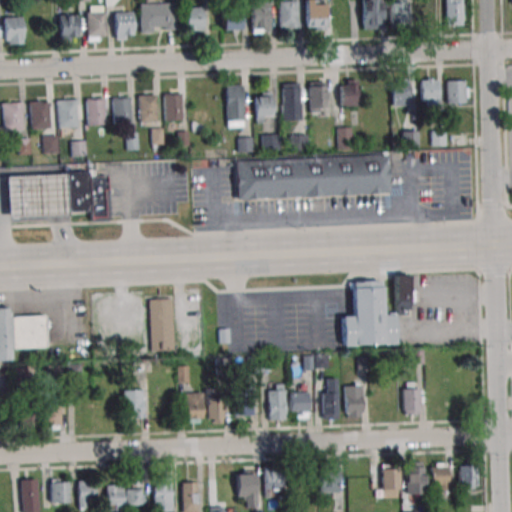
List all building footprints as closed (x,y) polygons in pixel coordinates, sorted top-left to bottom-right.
[(267,0),(249,0),(250,33),(267,33),(267,0)] [(297,28),(297,0),(278,0),(278,28),(297,28)] [(324,30),(324,0),(304,0),(304,30),(324,30)] [(380,0),(360,0),(360,30),(381,30),(380,0)] [(387,0),(387,26),(405,26),(404,0),(387,0)] [(461,25),(461,0),(443,0),(444,25),(461,25)] [(139,3),(139,33),(175,33),(175,3),(139,3)] [(104,6),(85,6),(85,40),(104,40),(104,6)] [(202,32),(202,7),(184,7),(184,32),(202,32)] [(239,30),(238,8),(219,9),(220,30),(239,30)] [(131,39),(131,12),(112,12),(112,39),(131,39)] [(58,42),(76,41),(76,14),(57,14),(58,42)] [(3,44),(22,44),(22,17),(3,17),(3,44)] [(437,78),(420,78),(420,100),(437,100),(437,78)] [(357,80),(338,80),(338,106),(357,106),(357,80)] [(390,106),(409,106),(409,80),(390,80),(390,106)] [(445,103),(466,103),(466,80),(445,80),(445,103)] [(307,81),(307,111),(324,111),(324,81),(307,81)] [(299,120),(299,83),(281,83),(281,120),(299,120)] [(241,127),(241,85),(225,85),(225,127),(241,127)] [(254,92),(254,121),(271,121),(271,92),(254,92)] [(162,120),(180,120),(180,93),(162,93),(162,120)] [(154,94),(137,94),(137,123),(154,123),(154,94)] [(111,124),(129,124),(129,97),(111,97),(111,124)] [(85,126),(102,126),(102,98),(85,98),(85,126)] [(76,128),(75,99),(56,100),(56,128),(76,128)] [(47,101),(28,101),(28,129),(47,129),(47,101)] [(1,131),(21,131),(21,103),(1,103),(1,131)] [(335,127),(335,149),(350,149),(350,127),(335,127)] [(400,131),(400,147),(416,147),(416,131),(400,131)] [(56,153),(56,134),(41,134),(41,153),(56,153)] [(126,149),(135,149),(135,134),(126,134),(126,149)] [(277,134),(260,134),(260,151),(277,151),(277,134)] [(236,137),(236,152),(251,152),(251,137),(236,137)] [(19,154),(27,154),(27,140),(19,140),(19,154)] [(70,141),(70,156),(84,156),(84,141),(70,141)] [(387,195),(386,155),(233,159),(234,198),(387,195)] [(91,209),(89,175),(89,170),(67,171),(67,172),(69,210),(91,209)] [(69,210),(69,215),(9,217),(7,174),(67,172),(69,210)] [(89,175),(107,174),(109,218),(91,219),(91,209),(89,175)] [(395,345),(394,316),(408,315),(407,275),(393,276),(394,314),(381,314),(380,280),(350,281),(351,316),(340,316),(341,346),(395,345)] [(171,350),(170,299),(148,299),(148,350),(171,350)] [(0,306),(0,361),(9,362),(9,348),(44,348),(44,316),(8,316),(7,306),(0,306)] [(321,419),(337,419),(337,382),(321,382),(321,419)] [(417,382),(401,382),(401,414),(417,414),(417,382)] [(250,415),(250,383),(232,383),(232,416),(250,415)] [(284,384),(267,384),(267,420),(284,420),(284,384)] [(344,417),(361,417),(361,386),(344,386),(344,417)] [(142,419),(142,390),(122,390),(122,419),(142,419)] [(202,392),(184,392),(184,422),(202,422),(202,392)] [(221,394),(206,394),(206,422),(221,422),(221,394)] [(307,417),(307,394),(288,394),(288,417),(307,417)] [(35,403),(18,403),(18,426),(35,426),(35,403)] [(58,428),(58,403),(41,403),(41,428),(58,428)] [(423,462),(403,462),(403,493),(423,493),(423,462)] [(446,491),(446,463),(429,463),(429,484),(438,484),(438,491),(446,491)] [(458,487),(476,487),(476,465),(458,465),(458,487)] [(283,497),(283,467),(263,467),(263,497),(283,497)] [(337,468),(318,468),(318,492),(337,492),(337,468)] [(398,491),(398,468),(379,468),(379,491),(398,491)] [(245,507),(255,506),(255,472),(235,472),(235,496),(245,496),(245,507)] [(14,511),(36,511),(36,480),(14,480),(14,511)] [(68,503),(68,480),(49,480),(49,503),(68,503)] [(74,509),(95,509),(95,481),(74,481),(74,509)] [(170,511),(170,481),(153,481),(153,511),(170,511)] [(180,511),(195,511),(195,482),(180,482),(180,511)] [(122,511),(123,485),(106,485),(105,511),(122,511)] [(126,505),(143,505),(143,487),(126,487),(126,505)]
